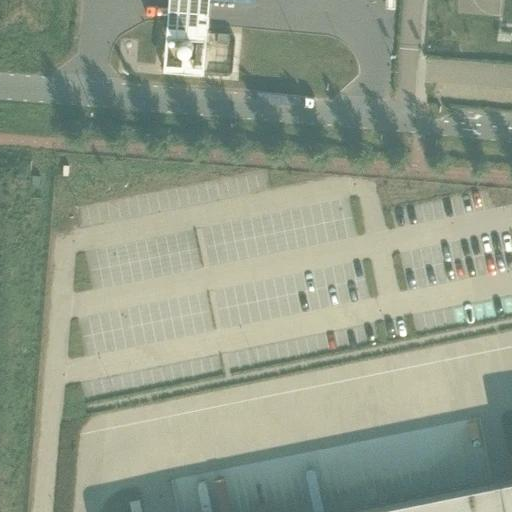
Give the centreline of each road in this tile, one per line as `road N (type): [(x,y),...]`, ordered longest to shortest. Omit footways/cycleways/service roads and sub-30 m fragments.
road 1 (unclassified): [(398,122),(0,89)]
road 2 (unclassified): [(410,0),(398,122)]
